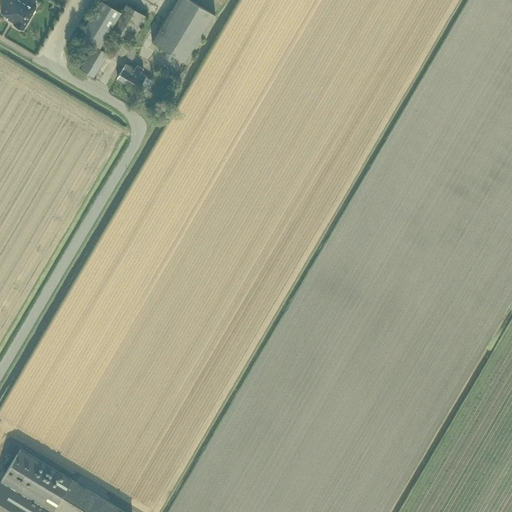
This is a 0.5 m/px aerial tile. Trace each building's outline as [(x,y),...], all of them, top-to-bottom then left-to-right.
[(36,6),(35,7),(22,0),(8,0),(1,13),(8,17),(7,19),(14,23),(13,25),(22,30),(36,6)] [(99,0),(79,35),(100,47),(110,30),(131,43),(147,17),(125,4),(121,12),(99,0)] [(216,15),(191,0),(176,0),(152,42),(187,63),(216,15)] [(94,77),(108,54),(94,45),(80,69),(94,77)] [(135,68),(126,63),(117,78),(138,91),(147,76),(142,72),(144,69),(137,65),(135,68)] [(322,285),(331,289),(345,258),(336,254),(322,285)] [(372,289),(380,292),(384,281),(376,277),(372,289)] [(306,397),(295,414),(303,419),(314,402),(306,397)] [(251,401),(243,416),(251,420),(259,405),(251,401)] [(293,437),(298,428),(292,425),(287,434),(293,437)] [(51,511),(71,479),(22,449),(3,481),(51,511)] [(52,511),(126,511),(71,479),(51,511),(52,511)] [(52,511),(51,511),(3,481),(0,486),(0,511),(52,511)]
